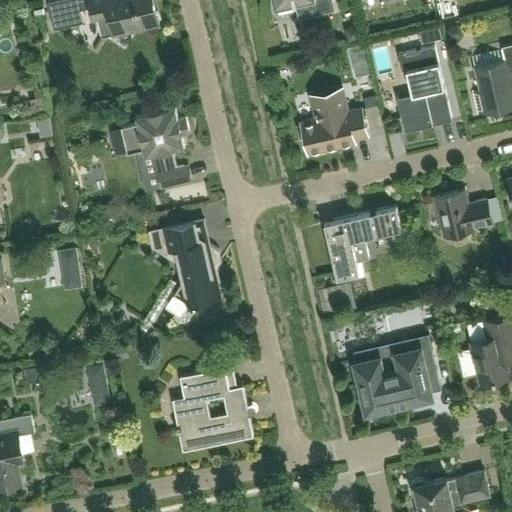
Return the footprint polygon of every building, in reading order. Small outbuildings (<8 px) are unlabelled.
[(159,23),(153,0),(53,0),(47,1),(54,28),(83,21),(80,9),(91,6),(93,16),(98,15),(102,36),(159,23)] [(335,9),(333,0),(272,0),(274,7),(295,2),(299,18),(335,9)] [(451,25),(447,31),(449,37),(454,40),(461,39),(464,33),(462,27),(457,24),(451,25)] [(359,25),(345,28),(348,42),(362,38),(359,25)] [(365,41),(349,45),(353,61),(368,58),(365,41)] [(511,105),(511,86),(508,70),(511,68),(511,43),(502,45),(505,59),(475,66),(480,89),(473,91),(479,113),(511,105)] [(452,119),(439,61),(435,44),(403,52),(412,93),(397,96),(405,130),(452,119)] [(390,78),(386,47),(370,49),(374,80),(390,78)] [(13,72),(12,48),(3,48),(4,73),(13,72)] [(348,110),(342,86),(309,93),(314,116),(301,119),(302,123),(296,125),(299,139),(305,137),(308,153),(356,142),(355,138),(368,134),(362,107),(348,110)] [(376,94),(364,97),(366,106),(378,104),(376,94)] [(160,185),(187,179),(184,165),(176,166),(172,149),(185,146),(176,106),(136,115),(137,122),(121,126),(127,152),(143,148),(145,155),(153,153),(160,185)] [(436,147),(454,143),(451,126),(432,131),(436,147)] [(493,221),(487,198),(468,202),(465,188),(435,195),(444,235),(474,228),(473,225),(493,221)] [(369,256),(364,236),(402,227),(397,204),(324,221),(337,276),(348,274),(348,277),(364,274),(360,258),(369,256)] [(219,263),(213,259),(219,249),(203,239),(199,219),(151,231),(153,242),(165,240),(169,256),(180,263),(184,277),(174,293),(189,302),(187,305),(191,307),(194,303),(199,302),(201,299),(222,294),(216,268),(219,263)] [(496,233),(494,237),(495,241),(498,243),(502,243),(505,239),(504,234),(501,232),(496,233)] [(76,246),(59,248),(62,264),(78,261),(76,246)] [(511,356),(511,312),(484,319),(488,336),(471,340),(473,347),(458,351),(464,374),(478,371),(481,381),(510,375),(506,358),(511,356)] [(428,384),(421,352),(433,349),(429,332),(361,348),(363,360),(357,361),(368,408),(414,397),(412,387),(428,384)] [(126,344),(113,346),(115,359),(128,356),(126,344)] [(433,349),(421,352),(428,384),(430,390),(442,387),(433,349)] [(104,361),(88,364),(91,381),(107,378),(104,361)] [(43,363),(29,365),(31,380),(45,379),(43,363)] [(237,384),(233,364),(180,375),(184,395),(173,398),(183,448),(254,434),(243,383),(237,384)] [(24,461),(19,434),(35,431),(31,412),(0,418),(0,419),(3,433),(0,433),(0,486),(20,482),(16,463),(24,461)] [(462,501),(490,494),(484,469),(447,477),(447,475),(427,480),(423,477),(413,479),(410,484),(413,493),(417,496),(421,511),(470,511),(469,508),(465,504),(463,504),(462,501)]
